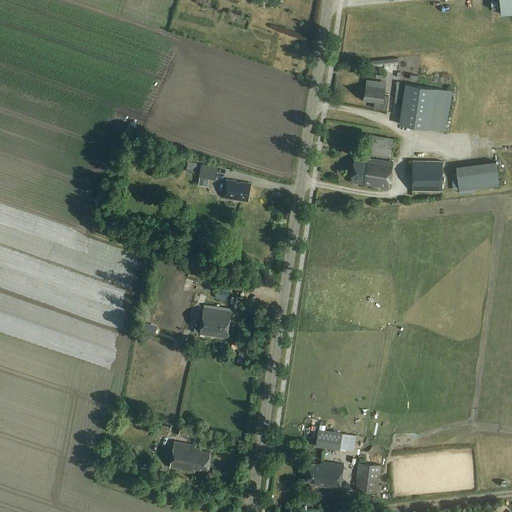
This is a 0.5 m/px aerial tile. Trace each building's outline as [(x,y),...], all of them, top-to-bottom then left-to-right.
[(511,13),(511,0),(499,0),(501,14),(511,13)] [(480,43),(485,41),(481,32),(476,35),(480,43)] [(452,90),(406,82),(399,123),(445,130),(452,90)] [(385,89),(366,86),(364,100),(374,102),(373,108),(386,110),(388,96),(384,95),(385,89)] [(370,135),(368,151),(389,154),(392,138),(370,135)] [(393,162),(355,156),(352,183),(389,188),(393,162)] [(443,161),(413,160),(412,190),(442,190),(443,161)] [(499,185),(497,161),(457,166),(460,190),(499,185)] [(216,167),(200,165),(199,177),(215,179),(216,167)] [(250,184),(227,180),(225,198),(248,201),(250,184)] [(401,196),(410,195),(409,185),(400,186),(401,196)] [(229,289),(218,286),(215,298),(227,300),(229,289)] [(231,312),(203,308),(200,334),(227,338),(231,312)] [(205,340),(191,339),(190,344),(186,343),(186,347),(204,350),(205,340)] [(200,433),(180,426),(177,435),(196,442),(200,433)] [(342,432),(318,429),(316,446),(339,449),(342,432)] [(356,435),(342,433),(340,448),(354,450),(356,435)] [(196,445),(174,441),(170,468),(194,472),(195,469),(207,471),(210,451),(201,450),(201,448),(195,447),(196,445)] [(365,460),(359,459),(355,490),(380,493),(381,485),(383,485),(384,478),(379,477),(381,466),(365,464),(365,460)] [(142,463),(138,462),(136,469),(148,471),(149,467),(141,465),(142,463)] [(343,465),(322,462),(321,464),(309,462),(306,481),(318,483),(318,485),(338,488),(339,480),(341,481),(343,465)]
